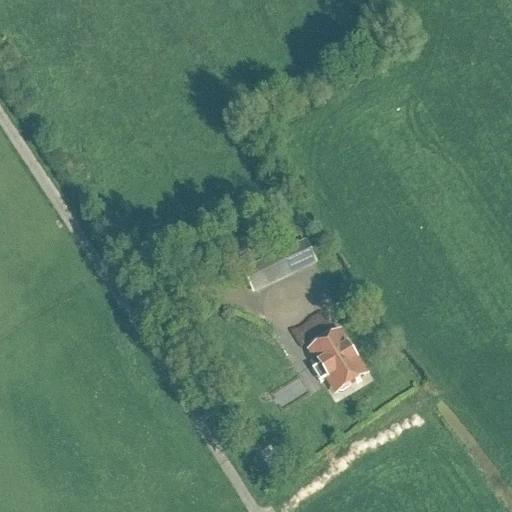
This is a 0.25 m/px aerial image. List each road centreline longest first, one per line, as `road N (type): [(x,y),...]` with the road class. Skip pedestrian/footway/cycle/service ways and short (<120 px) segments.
road 1 (track): [(268,511),(0,115)]
road 2 (track): [(413,413),(269,511)]
